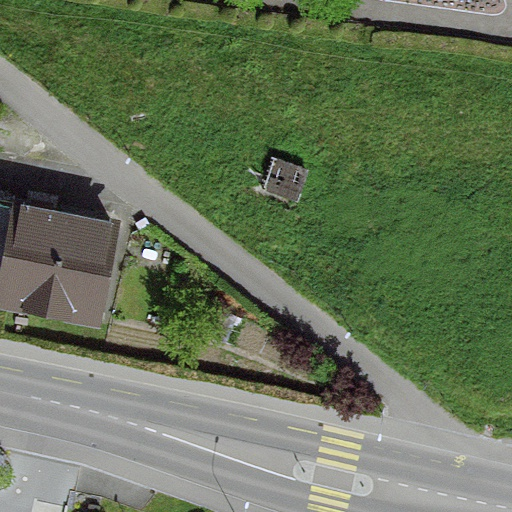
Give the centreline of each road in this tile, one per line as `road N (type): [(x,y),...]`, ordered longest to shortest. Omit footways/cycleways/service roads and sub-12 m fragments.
road 1 (residential): [(0,76),(222,241),(419,409),(436,495)]
road 2 (secondary): [(0,402),(436,495)]
